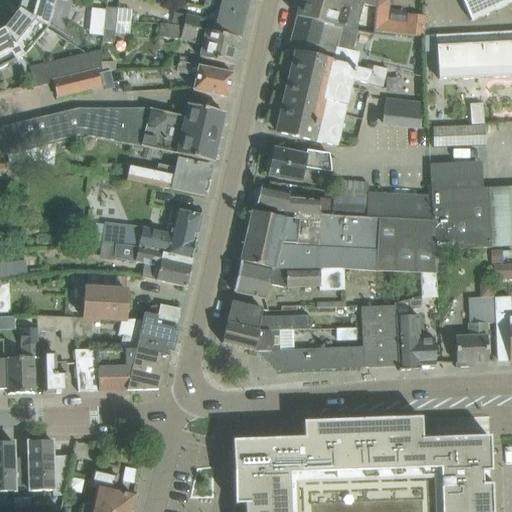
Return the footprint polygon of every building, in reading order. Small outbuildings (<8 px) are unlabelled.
[(20,0),(18,11),(47,29),(55,0),(20,0)] [(217,8),(216,11),(246,18),(249,0),(204,0),(203,6),(217,8)] [(301,0),(297,18),(288,53),(296,55),(356,68),(359,54),(351,53),(338,49),(342,29),(356,33),(375,37),(375,31),(378,0),(353,0),(354,1),(350,0),(301,0)] [(511,3),(511,0),(460,0),(471,22),(511,3)] [(105,11),(104,18),(116,20),(117,8),(106,7),(105,11)] [(92,10),(91,18),(104,20),(104,18),(105,11),(92,10)] [(18,11),(4,30),(23,58),(47,29),(18,11)] [(213,22),(186,16),(183,27),(241,39),(246,18),(216,11),(213,22)] [(406,27),(406,32),(406,33),(413,34),(422,35),(422,31),(423,15),(410,14),(407,14),(406,21),(406,25),(406,27)] [(116,20),(104,18),(104,20),(102,43),(114,44),(116,20)] [(183,29),(170,26),(160,26),(158,39),(180,40),(202,45),(199,58),(234,66),(241,39),(183,27),(183,29)] [(4,30),(0,31),(0,69),(23,58),(4,30)] [(511,32),(478,34),(481,79),(511,77),(511,32)] [(481,79),(478,34),(435,36),(436,43),(437,43),(437,47),(436,47),(438,81),(448,80),(448,81),(481,79)] [(34,88),(53,84),(53,81),(67,78),(97,70),(99,69),(100,70),(102,51),(101,51),(29,68),(34,88)] [(283,108),(277,133),(337,147),(353,81),(370,85),(382,88),(387,69),(374,67),(373,72),(372,72),(374,67),(367,65),(366,71),(356,68),(296,55),(295,56),(286,96),(283,108)] [(192,91),(208,95),(227,99),(233,74),(213,70),(179,63),(177,73),(195,77),(192,91)] [(53,81),(53,84),(57,98),(102,87),(97,70),(67,78),(53,81)] [(386,99),(383,125),(420,129),(423,103),(386,99)] [(0,157),(7,156),(27,151),(47,147),(83,141),(119,144),(193,159),(213,164),(224,114),(187,106),(184,118),(149,109),(78,110),(0,127),(0,157)] [(482,108),(470,109),(471,125),(475,125),(483,125),(483,124),(482,108)] [(484,127),(431,129),(432,147),(484,145),(484,127)] [(27,151),(7,156),(9,164),(30,161),(45,164),(47,147),(27,151)] [(268,177),(287,181),(301,184),(304,168),(330,173),(328,155),(293,150),(293,153),(273,150),(271,162),(268,162),(265,173),(268,174),(268,177)] [(126,181),(186,194),(205,198),(212,168),(177,160),(175,171),(158,167),(157,174),(129,168),(126,181)] [(315,216),(331,216),(332,205),(332,201),(324,200),(324,205),(308,204),(287,201),(289,194),(280,192),(260,187),(259,191),(257,192),(256,192),(255,197),(256,197),(257,199),(256,207),(275,212),(285,214),(315,216)] [(316,248),(315,269),(344,271),(375,272),(375,273),(422,275),(435,276),(434,259),(437,259),(437,251),(471,250),(491,249),(488,189),(430,192),(432,222),(429,221),(430,199),(382,197),(382,195),(367,194),(366,196),(355,195),(355,193),(343,193),(342,205),(332,205),(331,216),(333,216),(337,216),(341,217),(346,217),(381,219),(380,252),(316,248)] [(105,224),(102,244),(122,246),(140,249),(191,260),(191,258),(194,257),(196,247),(195,244),(195,243),(196,242),(195,242),(197,235),(202,216),(182,212),(174,210),(169,235),(142,229),(105,224)] [(252,213),(241,261),(272,270),(274,270),(277,256),(279,247),(308,248),(314,219),(285,217),(284,220),(252,213)] [(122,246),(119,259),(159,268),(156,281),(166,284),(185,288),(186,285),(188,283),(190,274),(189,271),(190,268),(189,268),(191,261),(191,260),(140,249),(122,246)] [(272,270),(241,261),(233,293),(253,298),(265,300),(268,286),(285,289),(319,288),(319,292),(345,291),(344,271),(315,269),(274,270),(272,270)] [(24,265),(0,266),(0,280),(25,279),(24,265)] [(87,275),(86,291),(126,293),(127,277),(87,275)] [(435,276),(422,275),(423,291),(436,291),(435,276)] [(0,311),(11,312),(11,284),(0,283),(0,311)] [(85,291),(83,318),(83,319),(92,320),(124,322),(126,293),(86,291),(85,291)] [(455,338),(456,368),(473,368),(473,363),(488,363),(486,324),(494,323),(493,297),(467,299),(468,324),(467,325),(468,337),(455,338)] [(510,297),(494,297),(496,336),(509,336),(510,362),(511,362),(511,318),(510,297)] [(231,303),(226,324),(258,331),(258,332),(279,332),(309,330),(310,330),(309,316),(261,318),(262,310),(251,307),(231,303)] [(395,307),(361,308),(362,328),(362,329),(363,348),(364,348),(364,369),(398,368),(396,327),(396,318),(395,307)] [(122,337),(120,350),(135,351),(135,350),(169,357),(176,326),(156,322),(157,317),(144,314),(141,328),(136,327),(133,339),(122,337)] [(74,318),(36,317),(38,333),(60,332),(60,341),(74,341),(74,318)] [(396,327),(398,368),(398,372),(420,371),(420,370),(420,364),(432,363),(432,355),(431,350),(419,350),(418,317),(396,318),(396,327)] [(83,318),(74,318),(74,341),(91,342),(92,320),(83,319),(83,318)] [(222,344),(257,353),(269,353),(269,352),(279,351),(279,332),(258,332),(258,331),(226,324),(222,344)] [(38,333),(37,330),(21,330),(22,359),(7,359),(0,359),(0,390),(8,390),(8,395),(34,395),(33,360),(39,360),(38,340),(38,333)] [(257,353),(277,372),(364,369),(364,348),(363,348),(279,351),(269,352),(269,353),(257,353)] [(135,351),(120,350),(119,351),(76,351),(78,393),(98,392),(98,393),(158,391),(163,387),(169,357),(135,350),(135,351)] [(66,394),(65,374),(63,374),(62,363),(54,363),(54,354),(42,355),(43,394),(66,394)] [(302,439),(231,442),(234,505),(243,505),(243,511),(491,511),(489,438),(421,440),(420,419),(302,423),(302,439)] [(27,443),(28,463),(29,492),(30,492),(52,491),(52,497),(63,497),(66,480),(63,480),(58,480),(54,480),(52,463),(52,442),(27,443)] [(28,463),(14,464),(13,443),(0,443),(0,493),(13,493),(14,498),(30,498),(30,492),(29,492),(28,463)] [(92,511),(129,511),(133,497),(113,493),(116,477),(93,472),(89,489),(97,490),(92,511)]
